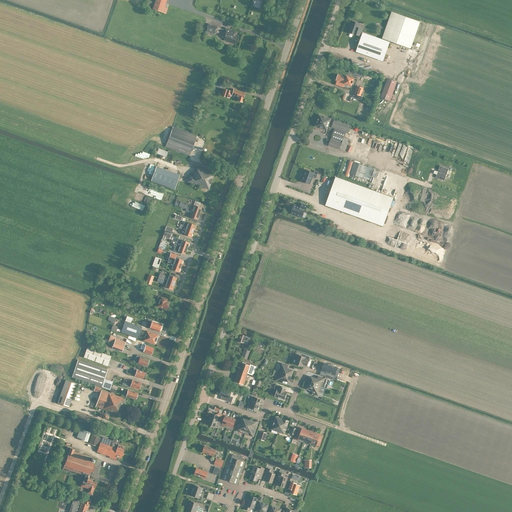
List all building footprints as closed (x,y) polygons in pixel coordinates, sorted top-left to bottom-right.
[(164,7),(166,0),(156,0),(153,9),(166,13),(168,8),(164,7)] [(382,38),(410,48),(420,21),(391,11),(382,38)] [(355,34),(356,34),(359,35),(362,28),(358,27),(359,23),(351,20),(349,25),(351,25),(348,32),(355,34)] [(215,27),(210,25),(210,24),(208,23),(206,30),(215,33),(217,26),(216,26),(215,27)] [(231,43),(231,42),(233,43),(232,44),(235,44),(237,36),(234,35),(236,31),(229,28),(229,29),(227,28),(225,27),(222,34),(225,35),(224,40),(226,41),(226,40),(228,41),(228,42),(231,43)] [(356,51),(383,61),(389,42),(362,32),(356,51)] [(336,80),(351,85),(353,78),(347,76),(346,77),(338,74),(336,80)] [(380,97),(390,100),(397,81),(387,78),(380,97)] [(354,93),(360,95),(363,87),(357,85),(354,93)] [(221,95),(229,97),(232,91),(223,88),(221,95)] [(238,101),(242,102),(245,93),(234,89),(232,95),(239,98),(238,101)] [(315,126),(327,130),(331,119),(319,114),(315,126)] [(329,145),(340,149),(345,151),(349,139),(344,137),(345,132),(348,133),(350,127),(333,121),(331,127),(334,128),(329,145)] [(361,132),(368,134),(370,128),(363,126),(361,132)] [(166,147),(190,156),(197,136),(173,127),(166,147)] [(167,152),(158,148),(156,153),(166,156),(167,152)] [(344,175),(349,177),(353,162),(348,160),(344,175)] [(350,174),(358,176),(358,175),(362,164),(354,162),(350,174)] [(362,164),(358,175),(370,179),(373,168),(362,164)] [(164,185),(164,186),(174,189),(179,173),(156,165),(151,181),(164,185)] [(185,181),(209,189),(214,173),(196,167),(195,171),(194,171),(192,175),(190,174),(188,178),(186,178),(185,181)] [(301,181),(310,184),(312,176),(316,178),(319,171),(315,170),(314,172),(306,169),(301,181)] [(325,205),(383,226),(393,197),(336,176),(325,205)] [(134,198),(132,203),(144,208),(146,203),(134,198)] [(304,215),(307,205),(301,203),(300,206),(294,204),(290,213),(302,217),(303,214),(304,215)] [(192,208),(188,207),(188,208),(186,207),(185,208),(200,213),(202,208),(193,205),(192,208)] [(189,217),(197,220),(200,213),(185,208),(185,211),(191,213),(189,217)] [(179,226),(193,231),(195,225),(188,222),(184,221),(183,224),(180,223),(179,226)] [(183,234),(191,237),(193,231),(179,226),(178,228),(184,230),(183,234)] [(187,248),(189,242),(177,238),(176,241),(175,240),(175,241),(171,239),(170,242),(174,243),(187,248)] [(177,251),(185,254),(187,248),(174,243),(173,246),(178,248),(177,251)] [(168,261),(181,266),(183,260),(175,257),(176,254),(171,252),(168,261)] [(152,265),(158,267),(161,259),(155,257),(152,265)] [(171,269),(178,272),(181,266),(168,261),(167,264),(172,266),(171,269)] [(158,277),(174,283),(176,277),(169,274),(168,278),(164,274),(159,273),(158,277)] [(153,276),(149,274),(145,283),(150,285),(153,276)] [(165,287),(172,289),(174,283),(158,277),(156,281),(159,282),(162,283),(165,284),(165,287)] [(157,307),(161,308),(161,307),(167,309),(169,302),(167,301),(167,299),(160,296),(157,303),(156,306),(157,307)] [(143,340),(154,344),(158,335),(146,331),(146,332),(141,331),(142,327),(124,321),(120,332),(138,338),(139,337),(143,339),(143,340)] [(152,321),(150,328),(159,331),(161,325),(152,321)] [(249,337),(250,335),(246,333),(246,336),(242,335),(240,334),(238,341),(247,344),(248,341),(249,337)] [(113,343),(122,347),(124,342),(115,338),(113,343)] [(143,344),(144,342),(139,341),(137,347),(140,348),(140,350),(143,351),(151,354),(153,348),(145,345),(143,344)] [(122,347),(113,343),(111,348),(121,351),(122,347)] [(83,357),(107,366),(111,355),(87,347),(83,357)] [(241,357),(247,359),(250,351),(244,349),(241,357)] [(309,357),(306,355),(305,357),(298,354),(297,359),(293,357),(292,362),(295,363),(295,364),(302,366),(303,364),(306,365),(309,357)] [(143,358),(144,357),(140,355),(140,356),(136,355),(134,362),(137,363),(147,366),(149,360),(143,358)] [(112,381),(104,378),(107,369),(78,360),(72,377),(101,387),(109,389),(112,381)] [(237,366),(236,369),(235,368),(234,370),(238,372),(235,381),(244,384),(247,373),(253,375),(256,366),(250,364),(250,365),(237,361),(236,366),(237,366)] [(278,371),(291,376),(293,370),(287,368),(288,365),(281,362),(278,371)] [(323,370),(321,375),(333,379),(335,373),(338,374),(340,369),(337,367),(324,363),(322,370),(323,370)] [(134,376),(143,379),(145,372),(136,369),(134,368),(132,372),(135,373),(134,376)] [(275,380),(282,382),(283,379),(289,381),(291,376),(278,371),(275,380)] [(309,382),(322,387),(325,378),(318,376),(317,379),(311,377),(309,382)] [(130,386),(139,390),(141,383),(132,380),(129,379),(127,384),(130,385),(130,386)] [(57,402),(69,407),(77,384),(65,380),(57,402)] [(312,393),(319,395),(322,387),(309,382),(307,388),(313,390),(312,393)] [(275,396),(284,399),(287,392),(285,391),(286,388),(275,384),(274,388),(277,389),(275,396)] [(222,387),(220,392),(221,393),(220,395),(221,395),(220,399),(231,402),(233,397),(230,396),(231,391),(222,387)] [(126,396),(135,399),(138,393),(128,389),(126,396)] [(102,408),(102,409),(119,415),(125,398),(102,390),(95,406),(102,408)] [(252,402),(260,405),(262,399),(251,395),(249,401),(252,402)] [(255,409),(258,410),(260,405),(252,402),(250,407),(248,406),(247,409),(254,412),(255,409)] [(73,417),(89,422),(91,416),(75,410),(73,417)] [(209,418),(220,422),(221,418),(222,417),(211,413),(209,418)] [(230,417),(225,415),(223,419),(221,418),(220,422),(219,425),(226,428),(230,417)] [(278,431),(282,419),(276,416),(271,429),(278,431)] [(230,417),(226,428),(232,429),(235,419),(230,417)] [(220,422),(209,418),(207,423),(218,427),(219,425),(220,422)] [(236,430),(245,433),(249,421),(243,419),(241,425),(238,423),(236,430)] [(282,419),(278,431),(284,434),(289,421),(282,419)] [(245,433),(253,436),(256,430),(253,429),(255,423),(249,421),(245,433)] [(81,438),(81,439),(88,441),(91,432),(80,428),(77,437),(81,438)] [(307,430),(302,428),(300,434),(297,433),(295,439),(303,442),(307,430)] [(314,432),(307,430),(303,442),(310,444),(314,432)] [(265,437),(267,433),(261,431),(258,438),(261,440),(263,436),(265,437)] [(320,434),(314,432),(310,444),(319,447),(321,441),(318,440),(320,434)] [(110,456),(109,458),(116,460),(117,456),(120,457),(124,445),(121,444),(115,442),(116,439),(113,438),(113,440),(102,436),(101,437),(91,434),(88,443),(98,446),(97,451),(110,456)] [(202,452),(214,456),(216,449),(204,445),(202,452)] [(94,458),(75,451),(75,449),(67,446),(65,451),(65,450),(64,453),(61,455),(60,459),(61,462),(60,466),(59,466),(63,467),(62,469),(70,471),(70,470),(85,475),(83,480),(87,481),(88,480),(89,480),(90,478),(91,476),(91,477),(95,464),(93,463),(93,461),(94,461),(93,461),(94,458)] [(216,458),(214,464),(222,467),(224,460),(216,458)] [(215,466),(213,473),(219,475),(221,469),(215,466)] [(250,478),(257,480),(258,478),(261,479),(264,468),(261,466),(261,468),(254,466),(250,478)] [(271,472),(272,469),(267,467),(265,473),(267,474),(265,480),(272,483),(275,473),(271,472)] [(194,474),(205,478),(208,472),(196,468),(194,474)] [(284,473),(285,471),(283,470),(280,469),(277,478),(279,479),(277,485),(284,487),(287,477),(284,476),(285,473),(284,473)] [(87,492),(92,494),(96,482),(94,481),(95,479),(90,478),(89,480),(88,480),(87,481),(83,480),(81,486),(88,488),(87,492)] [(290,492),(297,494),(300,485),(296,484),(296,483),(290,481),(288,488),(291,489),(290,492)] [(192,490),(201,493),(202,490),(205,491),(206,488),(203,486),(203,487),(194,484),(192,490)] [(198,497),(197,499),(201,500),(202,496),(200,495),(201,493),(192,490),(191,495),(198,497)] [(244,509),(250,511),(250,510),(251,507),(253,508),(257,497),(250,495),(249,498),(248,497),(244,509)] [(89,505),(90,499),(85,497),(84,500),(81,499),(73,496),(72,499),(73,500),(68,511),(86,511),(89,505)] [(59,504),(68,507),(70,501),(61,498),(59,504)] [(188,505),(202,510),(203,508),(198,507),(199,503),(190,500),(188,505)] [(258,511),(262,511),(265,511),(268,504),(259,501),(255,511),(258,511)]
